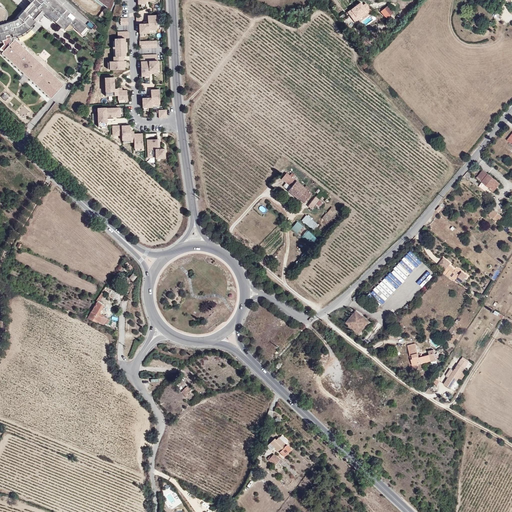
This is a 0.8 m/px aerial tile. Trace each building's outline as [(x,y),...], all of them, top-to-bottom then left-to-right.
[(84,36),(90,30),(54,0),(27,0),(30,3),(27,6),(24,10),(23,9),(16,16),(17,17),(13,20),(9,21),(6,14),(6,11),(4,9),(1,7),(0,6),(0,41),(4,41),(5,44),(1,48),(4,51),(2,53),(51,99),(64,85),(15,39),(24,36),(27,34),(29,32),(32,29),(36,25),(34,24),(37,21),(36,20),(38,17),(41,20),(44,17),(41,14),(43,12),(52,21),(53,19),(61,27),(62,26),(67,30),(70,31),(73,29),(74,28),(84,36)] [(97,0),(110,10),(112,6),(103,0),(97,0)] [(354,14),(363,6),(357,0),(355,0),(344,10),(349,16),(353,13),(354,14)] [(390,7),(384,0),(378,6),(384,13),(390,7)] [(371,13),(362,21),(366,26),(375,19),(371,13)] [(154,29),(156,28),(155,14),(147,14),(147,22),(142,23),(141,15),(135,15),(135,23),(138,23),(139,32),(144,32),(148,32),(148,29),(149,29),(154,29)] [(115,55),(122,55),(124,55),(124,50),(123,41),(124,41),(124,37),(128,37),(127,30),(117,30),(117,37),(114,37),(114,40),(115,55)] [(115,55),(114,40),(112,40),(113,45),(112,46),(112,47),(113,47),(113,57),(113,60),(122,59),(122,55),(115,55)] [(157,53),(142,54),(142,60),(140,60),(140,75),(144,75),(149,74),(149,72),(149,69),(157,69),(159,69),(159,59),(158,59),(157,53)] [(123,59),(122,59),(113,60),(109,60),(109,61),(107,61),(107,68),(109,68),(109,69),(123,68),(123,59)] [(113,87),(113,76),(104,76),(105,95),(113,94),(113,87)] [(141,97),(142,106),(147,106),(151,106),(151,103),(152,103),(157,103),(159,102),(158,88),(150,89),(150,95),(150,97),(146,97),(141,97)] [(126,98),(126,89),(121,89),(116,89),(117,94),(117,99),(118,98),(125,98),(126,98)] [(119,114),(119,107),(119,106),(105,107),(105,106),(97,107),(97,125),(101,125),(106,125),(106,120),(105,115),(113,115),(119,115),(119,114)] [(165,108),(158,109),(158,117),(166,116),(165,108)] [(129,124),(112,125),(112,134),(121,134),(121,139),(122,139),(129,138),(130,138),(129,130),(129,124)] [(142,146),(141,132),(133,132),(133,140),(134,147),(135,147),(141,147),(142,146)] [(146,138),(147,156),(155,156),(155,157),(164,157),(164,147),(162,147),(157,147),(156,138),(146,138)] [(497,182),(484,170),(477,177),(490,189),(497,182)] [(281,178),(291,185),(296,179),(286,172),(281,178)] [(465,181),(470,176),(465,172),(460,177),(465,181)] [(291,185),(288,189),(304,201),(312,192),(308,189),(304,186),(296,179),(291,185)] [(493,192),(500,184),(497,182),(490,189),(493,192)] [(316,195),(311,201),(315,204),(319,198),(316,195)] [(323,201),(319,198),(315,204),(318,206),(323,201)] [(503,217),(494,208),(489,215),(498,223),(503,217)] [(315,225),(305,217),(303,219),(313,228),(315,225)] [(290,228),(310,246),(317,238),(297,221),(290,228)] [(412,269),(418,263),(407,253),(402,258),(412,269)] [(461,272),(459,276),(454,272),(453,273),(449,270),(448,271),(446,269),(449,264),(442,258),(437,265),(445,271),(443,273),(447,276),(450,272),(454,275),(450,279),(454,282),(457,279),(462,283),(467,276),(461,272)] [(398,262),(396,265),(407,274),(409,271),(398,262)] [(379,282),(390,293),(398,285),(387,274),(379,282)] [(100,314),(104,304),(96,300),(88,318),(106,327),(110,319),(100,314)] [(354,311),(352,314),(359,319),(361,317),(354,311)] [(344,323),(358,334),(368,322),(361,317),(359,319),(352,314),(344,323)] [(417,347),(407,349),(411,367),(430,362),(428,355),(419,357),(417,347)] [(461,358),(457,363),(463,367),(464,368),(468,363),(461,358)] [(455,382),(462,371),(461,370),(463,367),(457,363),(448,377),(447,378),(443,384),(449,388),(454,381),(455,382)] [(185,387),(180,393),(185,398),(187,396),(185,395),(189,391),(185,387)] [(292,448),(286,443),(285,444),(279,438),(278,437),(276,440),(274,438),(267,446),(272,451),(274,449),(284,457),(292,448)] [(276,466),(282,459),(274,453),(268,459),(276,466)]
